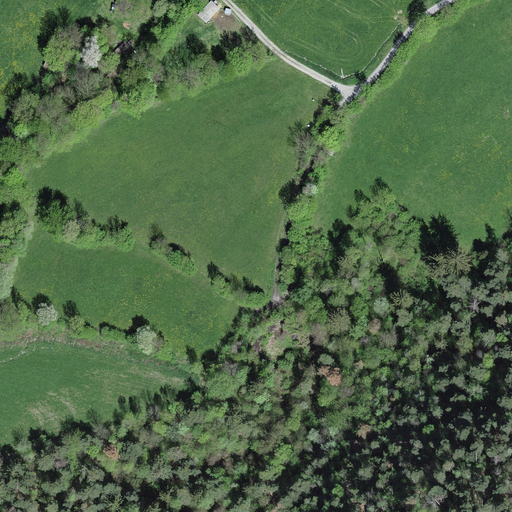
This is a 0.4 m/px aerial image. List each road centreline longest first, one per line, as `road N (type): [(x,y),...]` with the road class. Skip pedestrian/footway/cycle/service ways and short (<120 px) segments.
road 1 (track): [(347,92),(300,181),(274,298)]
road 2 (track): [(347,92),(334,92),(273,53),(218,0)]
road 3 (track): [(81,0),(28,60),(20,91),(0,119)]
road 4 (track): [(453,0),(432,8),(370,81),(347,92)]
